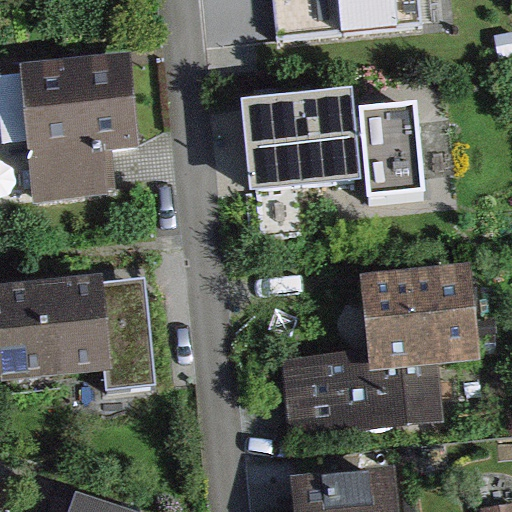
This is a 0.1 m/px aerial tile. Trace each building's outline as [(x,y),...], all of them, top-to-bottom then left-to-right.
[(120,60),(18,70),(31,199),(102,192),(98,151),(129,148),(120,60)] [(410,112),(348,117),(347,99),(240,109),(247,195),(354,185),(356,204),(418,199),(410,112)] [(356,283),(363,353),(285,361),(293,432),(437,417),(432,369),(473,365),(463,272),(356,283)] [(97,283),(0,292),(0,383),(106,373),(97,283)] [(398,511),(396,485),(293,496),(295,511),(398,511)] [(101,511),(72,503),(68,511),(101,511)]
